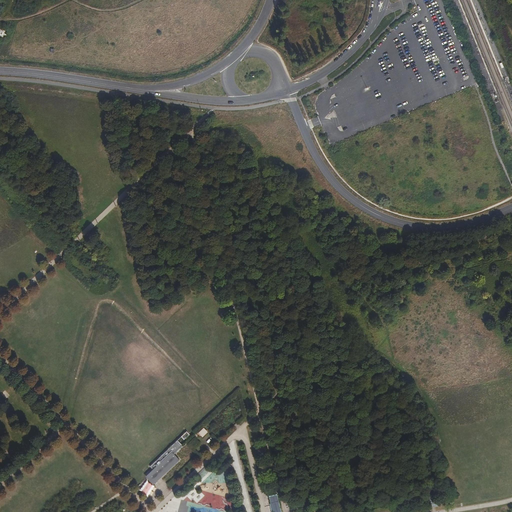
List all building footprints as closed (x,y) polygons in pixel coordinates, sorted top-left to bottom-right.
[(197,433),(201,437),(207,432),(203,427),(197,433)] [(154,470),(147,476),(154,484),(181,460),(175,454),(193,438),(188,432),(150,466),(154,470)] [(199,483),(212,474),(206,467),(197,473),(196,482),(191,486),(195,491),(192,491),(193,493),(186,498),(193,499),(196,503),(203,503),(201,500),(205,497),(199,488),(199,483)] [(143,494),(152,486),(146,479),(137,487),(143,494)] [(280,511),(276,495),(269,496),(271,504),(270,504),(271,511),(273,510),(273,511),(280,511)] [(435,497),(427,499),(429,507),(437,505),(435,497)]
